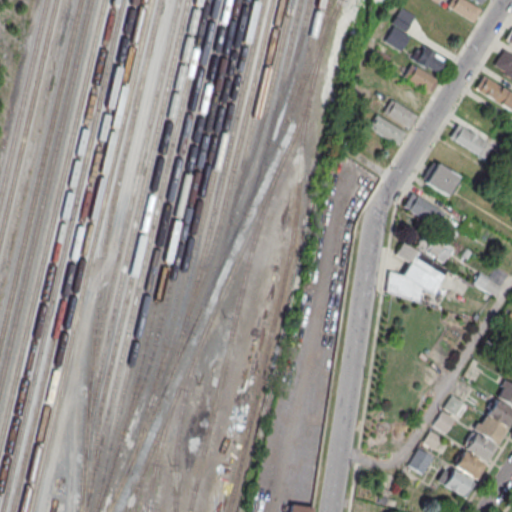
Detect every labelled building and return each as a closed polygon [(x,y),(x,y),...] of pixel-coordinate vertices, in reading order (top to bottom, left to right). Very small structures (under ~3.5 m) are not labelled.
[(475,20),(480,5),(465,0),(449,0),(446,9),(475,20)] [(382,40),(400,50),(408,36),(404,33),(414,14),(400,6),(382,40)] [(411,60),(437,73),(445,58),(419,44),(411,60)] [(371,60),(384,64),(387,57),(381,55),(382,51),(375,49),(371,60)] [(511,77),(492,65),(501,49),(511,55),(511,77)] [(402,76),(410,63),(436,79),(428,92),(402,76)] [(474,88),(483,75),(511,92),(511,107),(510,111),(474,88)] [(392,93),(400,80),(426,97),(418,110),(392,93)] [(381,111),(389,98),(416,115),(407,128),(381,111)] [(367,127),(375,113),(405,131),(397,145),(367,127)] [(491,143),(455,124),(448,137),(483,157),(491,143)] [(423,180),(445,195),(458,177),(435,161),(423,180)] [(511,189),(508,187),(501,200),(511,205),(511,189)] [(402,205),(434,226),(443,212),(411,191),(402,205)] [(415,247),(443,263),(453,246),(426,229),(415,247)] [(382,287),(417,304),(423,290),(432,294),(446,266),(400,243),(394,255),(407,262),(400,275),(390,271),(382,287)] [(472,282),(495,297),(502,286),(479,271),(472,282)] [(511,406),(496,396),(505,380),(511,384),(511,406)] [(442,408),(455,416),(464,403),(450,395),(442,408)] [(485,413),(495,398),(511,408),(511,419),(507,427),(485,413)] [(431,425),(444,433),(452,419),(440,411),(431,425)] [(474,430),(484,415),(507,429),(497,444),(474,430)] [(464,447),(473,432),(496,446),(486,462),(464,447)] [(446,442),(426,433),(422,444),(442,452),(446,442)] [(407,466),(422,474),(431,456),(416,448),(407,466)] [(453,465),(462,450),(485,464),(475,479),(453,465)] [(441,484),(451,468),(474,482),(464,498),(441,484)] [(385,503),(387,490),(380,489),(378,502),(385,503)] [(286,511),(288,503),(311,506),(310,511),(286,511)]
